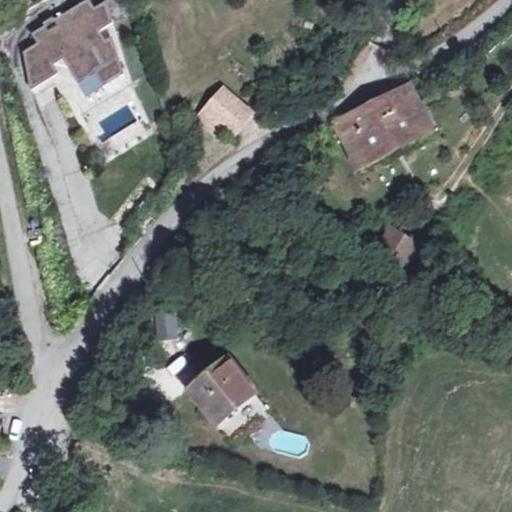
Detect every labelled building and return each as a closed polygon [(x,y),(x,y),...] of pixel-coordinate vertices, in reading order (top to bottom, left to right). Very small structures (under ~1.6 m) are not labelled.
[(11,0),(21,14),(37,4),(33,0),(11,0)] [(80,1),(26,34),(35,49),(25,55),(34,95),(54,82),(77,119),(132,84),(114,39),(103,46),(95,33),(103,28),(97,4),(86,11),(80,1)] [(334,125),(361,176),(399,158),(397,153),(430,137),(406,85),(334,125)] [(224,125),(238,136),(256,115),(227,86),(196,117),(215,133),(224,125)] [(375,272),(400,287),(421,255),(396,240),(386,255),(378,268),(375,272)] [(369,263),(378,268),(386,255),(378,249),(369,263)] [(177,341),(177,310),(156,310),(156,341),(177,341)] [(229,361),(191,391),(231,440),(267,411),(229,361)]
